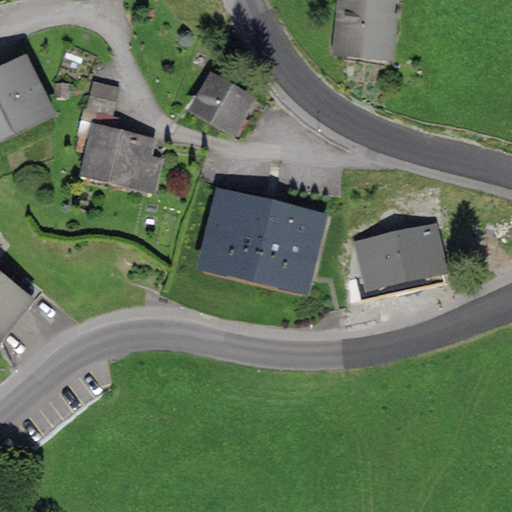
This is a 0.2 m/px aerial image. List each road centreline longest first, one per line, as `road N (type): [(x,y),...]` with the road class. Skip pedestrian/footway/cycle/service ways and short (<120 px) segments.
road 1 (tertiary): [(511,300),(361,352),(265,353),(160,332),(112,336),(0,418)]
road 2 (tertiary): [(250,0),(283,63),(325,107),(393,142),(511,171)]
